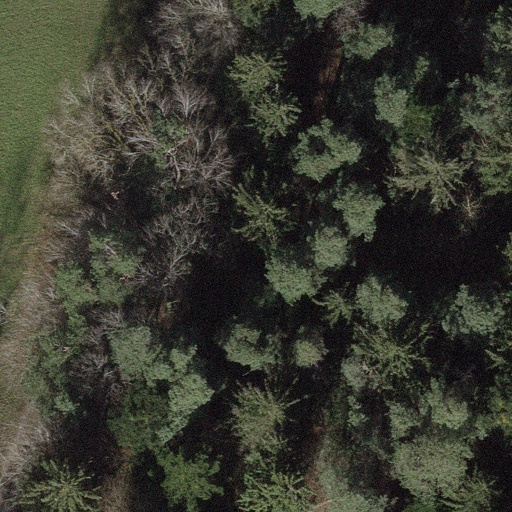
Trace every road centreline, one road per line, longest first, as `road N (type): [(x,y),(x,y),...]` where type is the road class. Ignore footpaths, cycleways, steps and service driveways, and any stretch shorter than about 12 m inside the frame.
road 1 (track): [(191,0),(169,104),(22,462),(13,511)]
road 2 (track): [(382,511),(511,481)]
